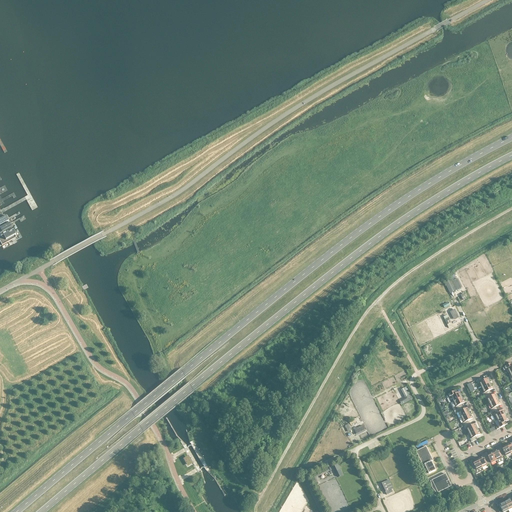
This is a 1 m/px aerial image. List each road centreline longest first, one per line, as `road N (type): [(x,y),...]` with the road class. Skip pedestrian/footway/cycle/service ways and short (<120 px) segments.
road 1 (trunk): [(511,138),(368,223),(16,511)]
road 2 (trunk): [(41,511),(376,238),(511,156)]
